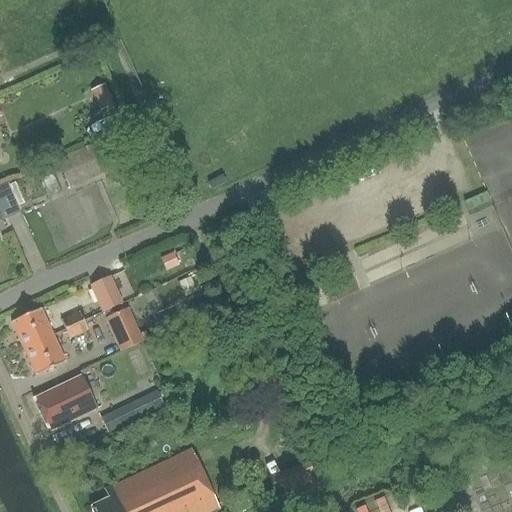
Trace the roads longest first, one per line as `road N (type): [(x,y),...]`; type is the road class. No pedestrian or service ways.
road 1 (unclassified): [(0,302),(511,64)]
road 2 (residential): [(71,511),(0,368)]
